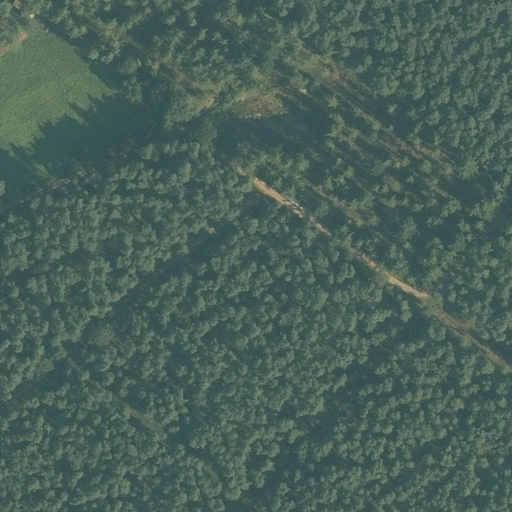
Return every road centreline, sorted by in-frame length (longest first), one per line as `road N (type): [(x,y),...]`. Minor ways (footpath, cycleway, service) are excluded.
road 1 (track): [(265,190),(0,407)]
road 2 (track): [(419,301),(265,190)]
road 3 (track): [(511,198),(419,301)]
